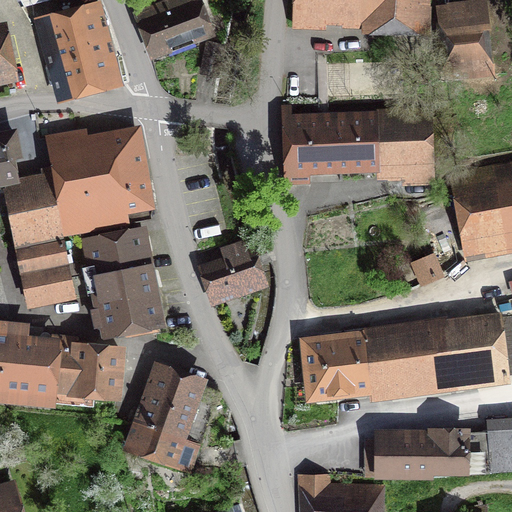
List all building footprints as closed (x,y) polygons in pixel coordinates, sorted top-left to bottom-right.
[(200,0),(170,0),(135,14),(151,56),(213,33),(200,0)] [(362,14),(361,20),(418,21),(419,0),(295,0),(295,12),(362,14)] [(487,57),(504,55),(500,17),(484,18),(483,2),(448,6),(451,36),(443,36),(445,55),(487,52),(487,57)] [(92,12),(47,24),(66,92),(111,80),(92,12)] [(0,78),(9,77),(0,31),(0,30),(0,78)] [(430,180),(428,119),(284,123),(286,182),(308,182),(308,167),(376,166),(376,171),(378,171),(378,166),(403,165),(403,181),(430,180)] [(0,181),(15,179),(12,159),(18,158),(14,134),(0,136),(0,181)] [(65,234),(76,232),(127,223),(125,209),(149,205),(137,137),(110,142),(110,144),(51,155),(65,234)] [(471,249),(469,241),(511,233),(511,163),(455,174),(468,249),(471,249)] [(14,232),(17,247),(63,239),(52,187),(7,196),(14,232)] [(127,226),(127,223),(76,232),(79,246),(90,244),(94,264),(83,266),(89,294),(100,292),(103,309),(94,311),(97,326),(106,324),(108,332),(123,329),(125,337),(158,330),(157,322),(158,322),(140,233),(129,235),(127,226)] [(63,239),(17,247),(28,304),(74,295),(63,239)] [(205,267),(215,295),(257,281),(244,242),(223,250),(226,259),(205,267)] [(414,262),(422,285),(443,276),(436,254),(414,262)] [(306,342),(312,395),(478,375),(479,379),(509,375),(502,319),(306,342)] [(0,397),(51,403),(53,387),(117,394),(121,352),(94,349),(95,344),(77,342),(78,337),(52,335),(52,343),(24,341),(25,327),(0,324),(0,397)] [(143,421),(132,452),(175,467),(192,468),(219,392),(161,371),(148,407),(141,404),(136,419),(143,421)] [(511,428),(466,433),(433,431),(433,439),(380,439),(380,477),(432,478),(449,477),(449,473),(491,472),(491,474),(511,472),(511,428)] [(373,511),(374,485),(329,484),(329,474),(299,474),(300,511),(373,511)] [(0,511),(19,511),(11,483),(0,486),(0,511)]
